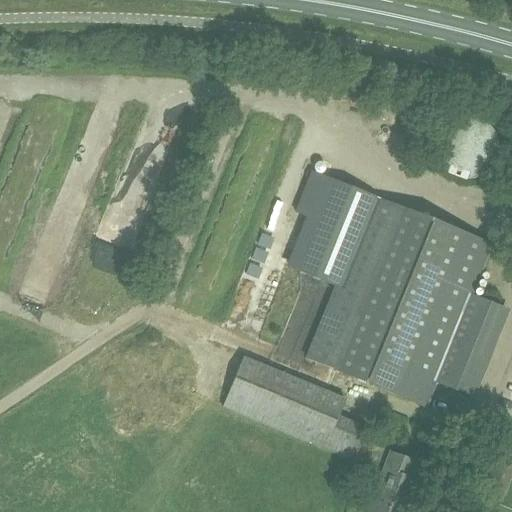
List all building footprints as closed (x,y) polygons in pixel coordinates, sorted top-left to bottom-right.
[(135,115),(131,140),(148,143),(151,117),(135,115)] [(485,122),(471,117),(463,118),(457,120),(449,124),(441,132),(437,143),(437,153),(440,163),(445,169),(452,175),(462,178),(474,178),(485,174),(495,163),(498,150),(497,141),(493,132),(485,122)] [(306,356),(421,405),(488,245),(371,196),(303,168),(288,206),(306,213),(286,262),(336,282),(306,356)] [(122,189),(120,197),(144,203),(146,195),(122,189)] [(484,390),(511,304),(489,297),(478,331),(472,330),(459,373),(458,372),(455,381),(484,390)] [(223,407),(325,450),(345,402),(244,359),(223,407)] [(495,491),(511,449),(489,440),(472,481),(495,491)] [(380,486),(370,511),(404,511),(410,499),(412,500),(418,482),(410,479),(416,463),(390,453),(378,485),(380,486)]
